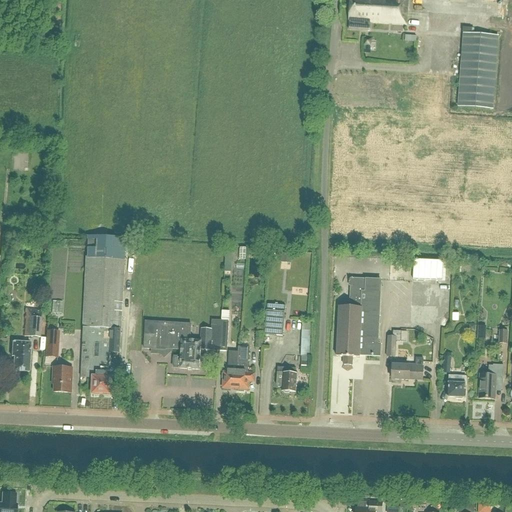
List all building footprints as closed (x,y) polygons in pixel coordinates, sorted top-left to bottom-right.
[(350,0),(350,8),(407,12),(407,0),(350,0)] [(418,0),(418,12),(442,12),(442,3),(426,2),(426,0),(418,0)] [(407,12),(350,8),(349,21),(350,21),(350,28),(366,29),(366,22),(406,25),(407,12)] [(463,35),(458,107),(493,110),(498,37),(463,35)] [(88,241),(83,328),(81,377),(93,378),(92,378),(92,379),(93,379),(93,394),(92,394),(92,395),(94,395),(95,397),(99,397),(100,395),(102,395),(104,397),(108,397),(109,396),(112,396),(112,395),(111,395),(111,394),(116,394),(117,386),(111,386),(112,380),(112,379),(109,379),(110,354),(120,354),(124,242),(88,241)] [(281,254),(281,263),(291,264),(292,255),(281,254)] [(444,262),(415,260),(414,279),(443,281),(444,262)] [(352,280),(350,308),(339,307),(337,358),(344,358),(344,366),(348,366),(352,366),(352,359),(360,359),(360,346),(366,346),(366,357),(380,357),(381,345),(378,345),(381,281),(352,280)] [(223,319),(231,319),(232,311),(224,311),(223,319)] [(283,337),(285,313),(267,311),(265,335),(283,337)] [(25,312),(24,337),(39,338),(41,318),(40,318),(40,313),(25,312)] [(146,323),(144,350),(153,350),(152,354),(162,355),(163,357),(165,359),(173,352),(173,351),(181,351),(180,358),(174,358),(174,369),(180,369),(180,370),(200,371),(201,351),(210,352),(212,330),(201,330),(201,342),(190,341),(191,325),(146,323)] [(221,323),(219,352),(227,352),(228,323),(221,323)] [(302,323),(300,356),(309,357),(311,323),(302,323)] [(402,343),(410,343),(411,330),(403,330),(402,343)] [(499,331),(499,344),(508,345),(508,332),(499,331)] [(46,332),(45,358),(57,358),(58,332),(46,332)] [(395,358),(396,342),(401,343),(401,332),(393,332),(393,338),(388,338),(387,358),(395,358)] [(29,373),(30,344),(13,343),(12,358),(14,358),(13,372),(29,373)] [(237,353),(235,390),(241,390),(240,391),(246,391),(246,390),(248,390),(249,382),(254,383),(254,375),(248,375),(249,348),(238,348),(237,353)] [(235,390),(237,353),(229,352),(228,374),(223,373),(223,375),(222,375),(222,379),(223,379),(223,389),(224,389),(224,390),(230,391),(230,390),(235,390)] [(444,354),(443,365),(443,374),(451,374),(452,355),(444,354)] [(409,367),(392,366),(392,380),(409,381),(409,380),(422,381),(423,359),(416,359),(415,366),(409,365),(409,367)] [(480,375),(479,399),(495,400),(496,382),(503,382),(504,366),(494,366),(493,367),(489,367),(489,376),(480,375)] [(53,385),(55,385),(54,393),(72,394),(73,369),(54,368),(53,385)] [(278,388),(282,388),(282,392),(283,392),(285,394),(288,394),(290,393),(296,393),(296,382),(298,382),(298,375),(296,375),(296,369),(278,368),(276,386),(278,388)] [(465,392),(466,377),(449,376),(448,398),(456,399),(456,400),(463,401),(463,399),(465,399),(465,392)] [(179,389),(189,389),(190,380),(179,380),(179,389)] [(0,511),(16,511),(16,509),(15,509),(15,506),(16,506),(17,505),(15,505),(16,495),(2,494),(1,504),(0,504),(0,511)] [(382,511),(382,503),(370,503),(369,509),(356,509),(355,511),(382,511)] [(459,503),(459,507),(458,511),(474,511),(475,504),(459,503)]
